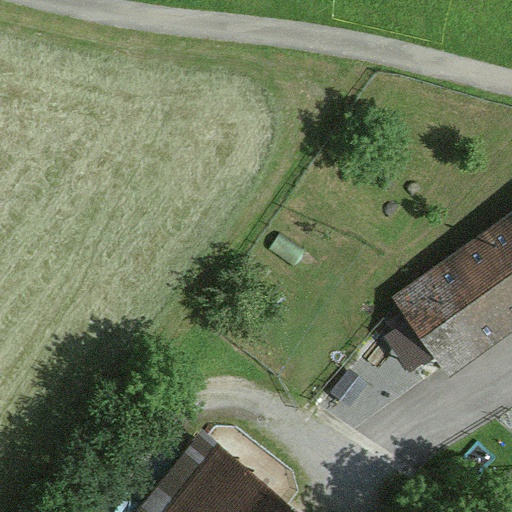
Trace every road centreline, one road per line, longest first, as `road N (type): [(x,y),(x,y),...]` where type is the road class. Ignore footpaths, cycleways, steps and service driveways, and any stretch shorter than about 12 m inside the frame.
road 1 (track): [(511,81),(272,29),(151,20),(65,0)]
road 2 (track): [(366,454),(183,396),(99,479),(79,511)]
